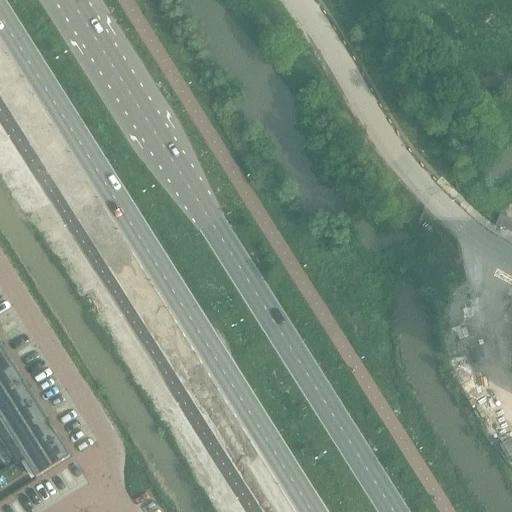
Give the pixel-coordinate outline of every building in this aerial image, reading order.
[(0,372),(11,366),(0,347),(0,372)] [(0,398),(23,384),(11,366),(0,372),(0,398)] [(0,423),(34,402),(23,384),(0,398),(0,423)] [(0,441),(4,447),(46,420),(34,402),(0,423),(0,441)] [(15,465),(57,439),(46,420),(4,447),(15,465)] [(35,479),(69,458),(57,439),(15,465),(16,466),(24,461),(35,479)]
